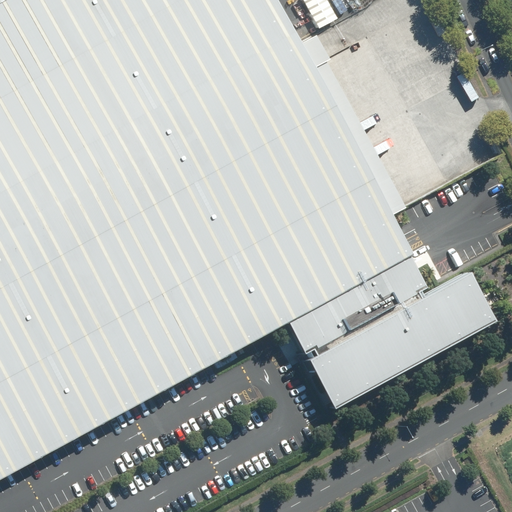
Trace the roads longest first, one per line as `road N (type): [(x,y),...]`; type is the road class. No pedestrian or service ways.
road 1 (unknown): [(0,376),(139,327),(170,293),(183,258),(179,196),(192,150),(301,51),(364,26),(428,21)]
road 2 (unclassified): [(511,385),(267,511)]
